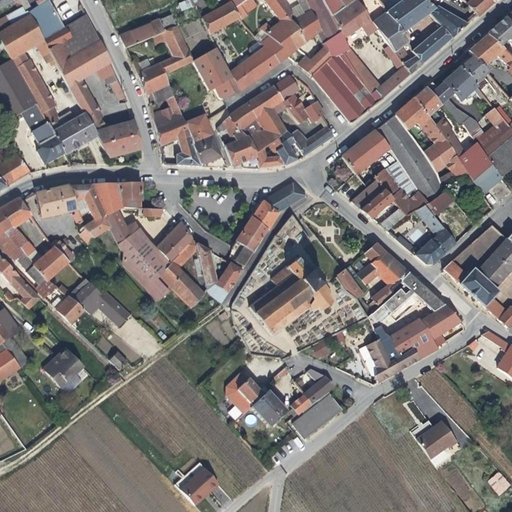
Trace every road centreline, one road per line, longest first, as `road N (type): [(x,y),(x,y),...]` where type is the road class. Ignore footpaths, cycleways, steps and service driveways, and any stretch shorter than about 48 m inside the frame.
road 1 (track): [(0,474),(222,309),(236,308)]
road 2 (residential): [(308,176),(484,321)]
road 3 (tertiary): [(350,141),(511,2)]
road 4 (tertiary): [(92,0),(131,90),(154,174)]
road 5 (residential): [(350,141),(291,64),(233,104)]
road 6 (residential): [(154,174),(61,177),(0,201)]
road 7 (tertiary): [(154,174),(308,176)]
road 8 (residential): [(368,401),(282,476),(275,511)]
road 9 (residential): [(484,321),(368,401)]
